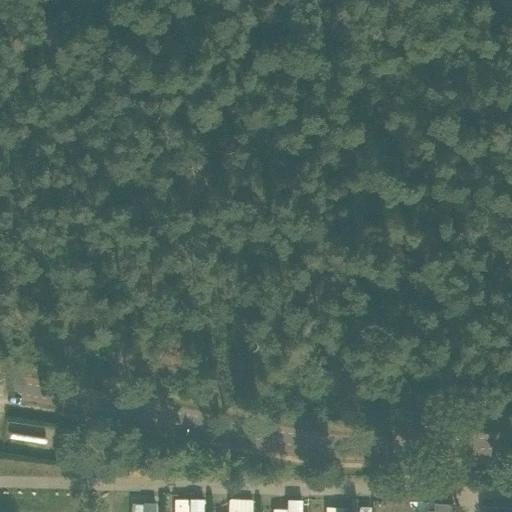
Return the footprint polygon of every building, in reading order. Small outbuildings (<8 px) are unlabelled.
[(203,511),(204,497),(174,497),(173,511),(203,511)] [(227,511),(251,511),(252,498),(228,497),(227,511)] [(272,511),(302,511),(303,498),(287,498),(287,507),(273,507),(272,511)] [(131,511),(156,511),(157,502),(132,501),(131,511)] [(421,511),(455,511),(456,503),(436,502),(436,511),(421,511)]
